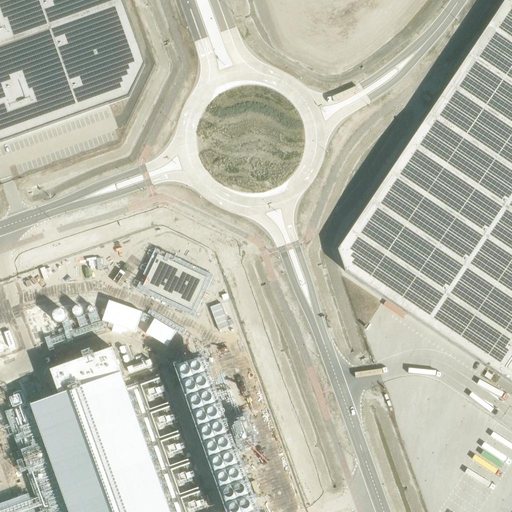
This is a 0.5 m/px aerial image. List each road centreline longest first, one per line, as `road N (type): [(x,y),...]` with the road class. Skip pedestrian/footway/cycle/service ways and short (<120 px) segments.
road 1 (tertiary): [(308,300),(383,511)]
road 2 (unclassified): [(315,141),(392,80),(406,59)]
